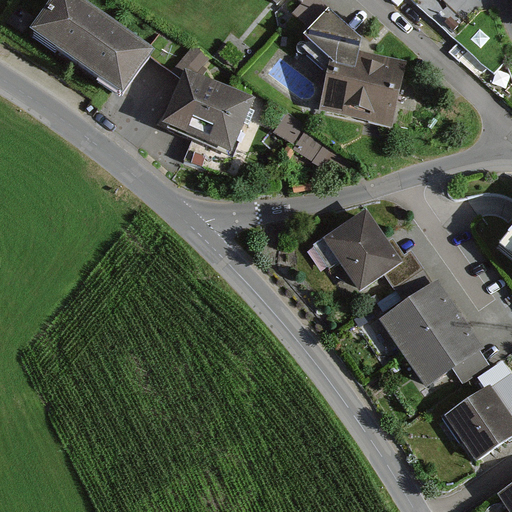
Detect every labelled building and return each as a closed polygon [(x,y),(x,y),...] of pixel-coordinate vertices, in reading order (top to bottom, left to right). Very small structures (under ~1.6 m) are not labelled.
[(149,52),(71,0),(58,0),(37,33),(123,91),(149,52)] [(281,0),(252,0),(270,14),(281,0)] [(352,45),(316,17),(289,43),(317,65),(314,114),(389,126),(399,68),(349,60),(352,45)] [(250,102),(186,77),(168,124),(231,149),(250,102)] [(348,168),(301,134),(290,148),(337,182),(348,168)] [(399,263),(367,216),(329,242),(361,289),(399,263)] [(511,232),(498,250),(511,260),(511,232)] [(457,320),(436,289),(387,321),(407,352),(457,320)] [(477,350),(457,320),(407,352),(427,383),(477,350)] [(511,435),(511,432),(482,389),(437,419),(468,465),(511,435)] [(511,511),(511,489),(493,502),(499,511),(511,511)]
